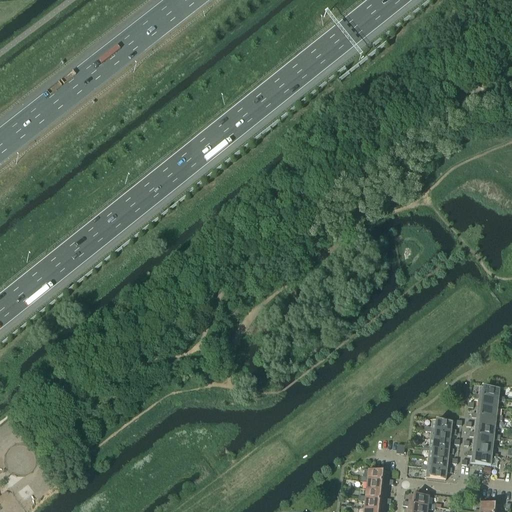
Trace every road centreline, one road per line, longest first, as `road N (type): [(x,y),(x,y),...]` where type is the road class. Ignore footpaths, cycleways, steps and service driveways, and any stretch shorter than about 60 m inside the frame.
road 1 (motorway): [(0,311),(388,0)]
road 2 (motorway): [(185,0),(0,145)]
